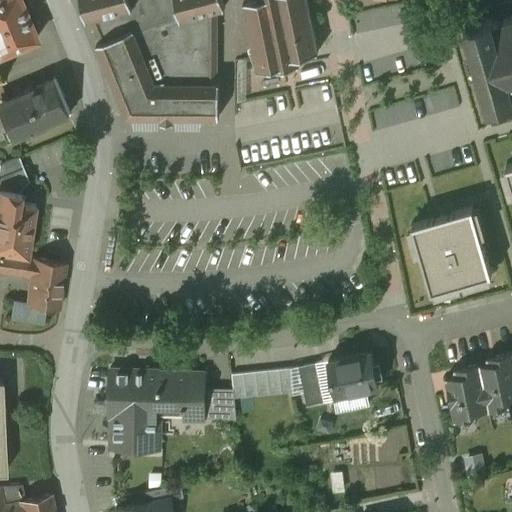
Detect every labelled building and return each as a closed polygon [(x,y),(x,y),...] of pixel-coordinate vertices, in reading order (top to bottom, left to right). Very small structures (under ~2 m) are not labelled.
[(21,0),(0,0),(0,53),(37,38),(21,0)] [(81,0),(87,18),(90,17),(100,41),(97,42),(127,115),(162,115),(162,120),(174,120),(174,115),(220,115),(220,81),(217,81),(218,8),(226,6),(223,0),(81,0)] [(244,0),(258,69),(274,65),(275,68),(300,63),(298,55),(319,51),(308,0),(244,0)] [(511,14),(494,20),(493,16),(466,24),(490,107),(511,100),(511,14)] [(55,77),(3,99),(10,116),(3,119),(11,138),(70,113),(67,108),(69,107),(58,82),(57,83),(55,77)] [(19,155),(0,163),(0,175),(24,166),(19,155)] [(24,166),(0,175),(0,250),(28,255),(36,203),(19,201),(21,189),(22,186),(24,184),(26,182),(29,180),(24,166)] [(474,202),(414,219),(433,287),(493,271),(474,202)] [(28,255),(0,250),(0,270),(30,275),(32,265),(33,265),(34,256),(28,255)] [(67,261),(34,256),(33,265),(32,265),(30,275),(26,301),(14,299),(11,317),(43,322),(46,305),(60,307),(67,261)] [(370,349),(329,358),(336,393),(349,390),(350,394),(366,390),(365,386),(378,384),(370,349)] [(480,364),(489,407),(489,409),(511,404),(510,397),(511,397),(511,350),(495,354),(496,361),(480,364)] [(316,360),(299,364),(307,402),(324,398),(316,360)] [(480,362),(465,365),(467,372),(446,376),(455,419),(477,415),(476,410),(489,407),(480,362)] [(159,368),(111,366),(110,417),(115,417),(114,446),(157,447),(158,406),(185,407),(185,417),(205,417),(205,416),(205,386),(206,371),(159,369),(159,368)] [(234,387),(205,386),(205,416),(237,417),(234,387)] [(181,482),(144,490),(146,500),(170,495),(171,499),(184,497),(181,482)] [(56,511),(52,493),(20,499),(22,511),(56,511)] [(146,500),(115,507),(116,511),(173,511),(171,499),(170,495),(146,500)] [(22,511),(20,499),(5,502),(6,511),(22,511)] [(355,511),(353,503),(324,509),(324,511),(355,511)]
